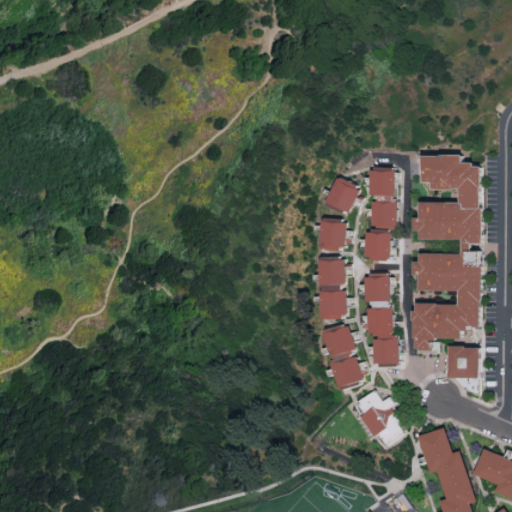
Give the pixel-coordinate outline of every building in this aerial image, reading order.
[(478,325),(480,250),(467,250),(467,242),(477,243),(479,163),(459,163),(459,154),(418,153),(418,182),(427,182),(427,188),(456,189),(455,202),(412,201),(411,230),(415,230),(414,238),(457,239),(457,253),(415,252),(414,260),(412,260),(411,289),(456,291),(455,303),(411,303),(409,350),(427,351),(428,338),(461,339),(461,325),(478,325)] [(371,166),(369,231),(364,231),(363,259),(388,260),(389,228),(393,228),(395,167),(371,166)] [(325,202),(349,211),(359,185),(335,176),(325,202)] [(344,249),(345,218),(318,217),(317,248),(344,249)] [(344,286),(344,256),(318,256),(319,318),(346,317),(345,286),(344,286)] [(388,272),(364,273),(366,336),(371,336),(372,366),(397,365),(396,334),(390,334),(388,272)] [(354,350),(347,323),(321,330),(336,389),(361,383),(353,350),(354,350)] [(477,346),(447,345),(446,377),(476,378),(477,346)] [(374,434),(390,423),(386,416),(397,408),(388,396),(382,401),(373,389),(352,404),(374,434)] [(460,449),(450,452),(444,427),(417,435),(427,473),(437,470),(444,499),(439,501),(442,511),(472,511),(470,502),(474,501),(460,449)] [(472,474),(496,482),(492,494),(511,500),(511,459),(481,449),(472,474)]
